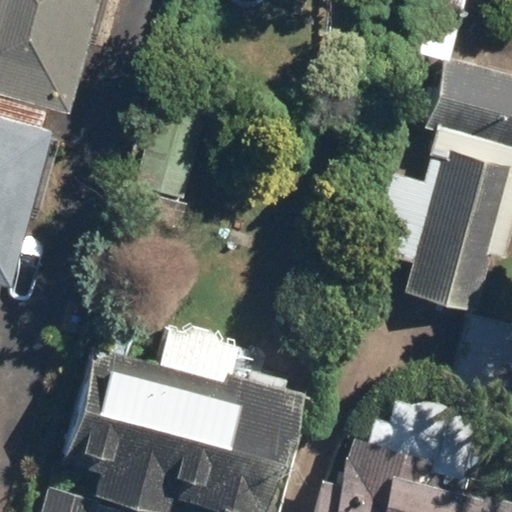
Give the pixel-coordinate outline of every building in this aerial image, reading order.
[(0,0),(0,84),(71,101),(96,0),(0,0)] [(458,0),(426,0),(423,52),(456,54),(458,0)] [(511,81),(438,57),(375,283),(511,308),(511,81)] [(44,125),(0,115),(0,275),(7,278),(44,125)] [(298,375),(97,331),(87,444),(253,507),(298,375)] [(511,511),(511,487),(348,435),(332,511),(511,511)]
